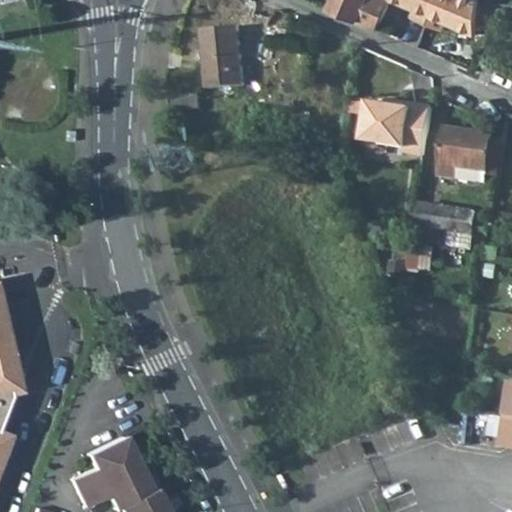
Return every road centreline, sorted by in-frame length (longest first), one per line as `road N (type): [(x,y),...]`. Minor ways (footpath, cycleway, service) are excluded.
road 1 (residential): [(152,342),(121,248),(117,64)]
road 2 (residential): [(283,0),(511,99)]
road 3 (unknown): [(297,511),(411,452),(511,457)]
road 4 (residential): [(240,511),(152,342)]
road 5 (residential): [(67,511),(56,473),(87,390)]
